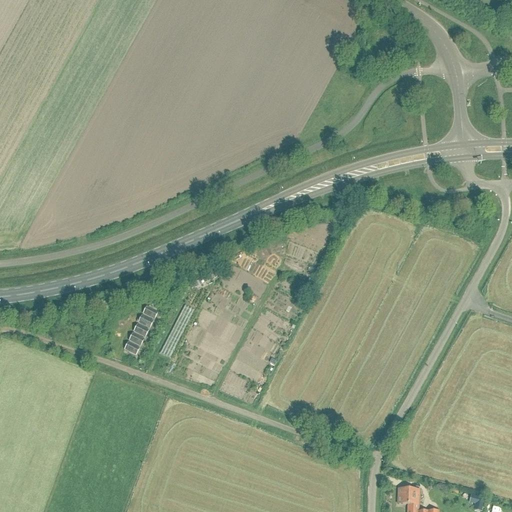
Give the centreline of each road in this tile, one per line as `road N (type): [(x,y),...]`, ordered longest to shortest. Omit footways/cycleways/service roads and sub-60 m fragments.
road 1 (unclassified): [(455,72),(395,77),(332,139),(161,220),(87,248),(0,264)]
road 2 (unclassified): [(371,511),(382,448),(503,228),(504,184)]
road 3 (secondary): [(238,220),(100,276),(0,297)]
road 4 (secondary): [(463,144),(355,166),(238,220)]
road 5 (secondary): [(238,220),(359,179),(464,158)]
